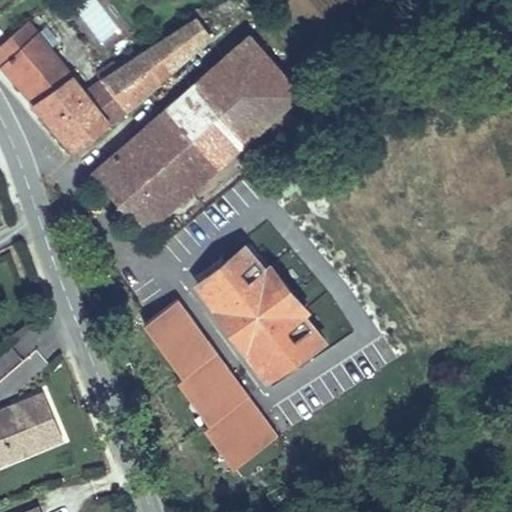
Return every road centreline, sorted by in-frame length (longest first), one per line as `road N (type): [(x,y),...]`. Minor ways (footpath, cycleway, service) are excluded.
road 1 (tertiary): [(154,511),(88,325),(0,116)]
road 2 (unknown): [(37,205),(269,6)]
